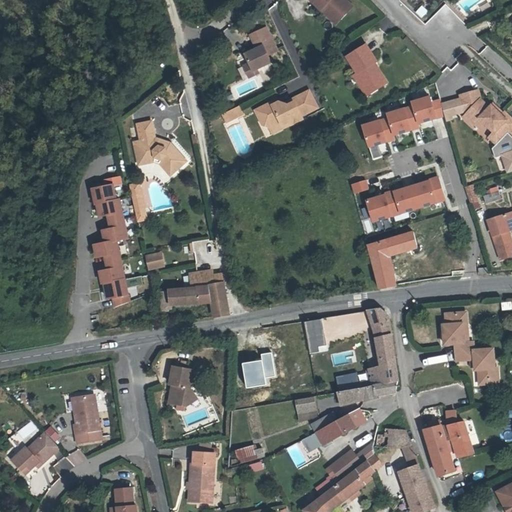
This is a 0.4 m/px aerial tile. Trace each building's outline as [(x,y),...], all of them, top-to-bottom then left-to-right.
[(343,0),(308,0),(322,12),(325,9),(337,20),(344,12),(347,15),(353,8),(343,0)] [(325,9),(322,12),(337,26),(347,15),(344,12),(337,20),(325,9)] [(266,27),(240,41),(247,56),(234,62),(239,71),(242,78),(245,76),(272,63),(269,57),(278,53),(266,27)] [(366,47),(348,59),(358,75),(370,92),(377,87),(381,89),(389,84),(378,69),(377,70),(375,66),(378,64),(366,47)] [(239,71),(233,74),(238,85),(247,80),(245,76),(242,78),(239,71)] [(370,92),(358,75),(355,77),(368,97),(381,89),(377,87),(370,92)] [(273,104),(256,113),(263,127),(268,129),(269,129),(281,123),(283,128),(290,124),(292,126),(292,127),(303,121),(302,118),(319,109),(312,91),(294,101),(295,104),(289,107),(284,106),(280,104),(274,107),(273,104)] [(479,91),(458,93),(462,101),(465,113),(467,118),(471,116),(479,123),(480,122),(495,135),(490,140),(497,147),(491,149),(494,159),(502,157),(511,154),(511,138),(508,135),(511,131),(511,121),(505,115),(504,116),(500,113),(498,114),(492,108),(490,111),(481,102),(479,91)] [(428,95),(406,101),(409,106),(419,126),(446,118),(441,103),(433,105),(428,95)] [(457,99),(441,103),(446,118),(446,119),(451,118),(461,115),(457,99)] [(390,120),(395,137),(421,129),(419,126),(409,106),(384,114),(390,120)] [(239,107),(223,115),(226,122),(243,115),(239,107)] [(467,118),(464,120),(473,129),(479,123),(471,116),(467,118)] [(359,125),(366,149),(396,141),(395,137),(390,120),(359,125)] [(131,143),(135,163),(152,160),(159,162),(171,175),(184,163),(168,145),(153,139),(149,123),(135,126),(138,142),(131,143)] [(281,123),(269,129),(273,136),(292,126),(290,124),(283,128),(281,123)] [(511,154),(502,157),(508,176),(511,174),(511,154)] [(152,160),(135,163),(136,166),(153,164),(157,165),(168,177),(171,175),(159,162),(152,160)] [(120,282),(117,262),(114,240),(125,238),(122,219),(119,199),(115,200),(113,185),(121,184),(120,176),(105,178),(106,185),(93,187),(95,203),(96,203),(98,215),(106,214),(108,228),(100,229),(102,242),(91,243),(93,256),(101,255),(103,269),(95,270),(97,282),(99,282),(101,298),(107,297),(108,306),(123,304),(120,282)] [(445,200),(438,177),(429,181),(429,182),(395,193),(395,191),(385,194),(386,196),(367,201),(374,222),(445,200)] [(367,181),(353,186),(355,195),(370,190),(367,181)] [(140,184),(129,186),(135,225),(147,223),(140,184)] [(474,184),(466,185),(470,210),(479,208),(474,184)] [(501,200),(511,197),(511,189),(499,193),(501,200)] [(498,194),(483,199),(485,206),(500,202),(498,194)] [(511,211),(487,219),(499,261),(511,257),(511,248),(508,235),(506,230),(511,228),(511,211)] [(377,280),(377,282),(393,279),(386,250),(415,240),(413,232),(413,231),(405,230),(397,230),(383,234),(366,238),(377,280)] [(141,258),(143,270),(155,267),(153,255),(141,258)] [(206,293),(207,297),(209,311),(225,309),(219,272),(204,274),(204,271),(188,274),(189,286),(205,283),(206,293)] [(189,286),(165,290),(167,304),(195,299),(195,295),(206,293),(205,283),(189,286)] [(167,304),(165,290),(156,292),(159,310),(168,308),(167,304)] [(389,303),(373,305),(374,314),(378,327),(394,322),(393,313),(389,303)] [(468,313),(453,314),(454,324),(449,325),(446,325),(447,344),(457,344),(459,361),(473,359),(476,359),(477,366),(477,369),(480,369),(484,369),(485,379),(500,378),(499,367),(496,367),(495,348),(476,350),(475,341),(470,342),(466,342),(465,323),(469,323),(468,313)] [(402,380),(394,322),(378,327),(384,367),(387,382),(402,380)] [(164,398),(178,400),(192,392),(187,382),(190,365),(170,362),(168,379),(171,380),(169,387),(166,387),(164,398)] [(375,384),(387,382),(384,367),(373,369),(375,384)] [(484,369),(480,369),(481,383),(500,381),(500,378),(485,379),(484,369)] [(375,384),(342,389),(345,402),(365,398),(366,400),(385,396),(384,393),(399,391),(402,380),(387,382),(375,384)] [(194,395),(192,392),(178,400),(183,401),(194,395)] [(99,428),(93,393),(74,396),(75,408),(74,410),(77,424),(73,424),(74,431),(76,442),(95,439),(94,437),(100,436),(99,428)] [(314,393),(300,396),(302,408),(312,405),(313,409),(317,408),(314,393)] [(302,408),(300,408),(302,419),(315,416),(313,409),(312,405),(302,408)] [(340,419),(348,430),(357,425),(368,418),(362,406),(340,419)] [(450,409),(451,422),(459,420),(458,408),(450,409)] [(319,430),(329,425),(340,419),(335,411),(326,416),(315,423),(319,430)] [(357,425),(359,428),(370,422),(368,418),(357,425)] [(443,418),(433,420),(434,426),(444,424),(443,418)] [(329,425),(319,430),(326,442),(348,430),(340,419),(329,425)] [(453,448),(451,438),(457,437),(460,447),(462,455),(476,451),(469,422),(468,419),(465,419),(459,420),(451,422),(444,424),(434,426),(429,427),(434,446),(437,458),(441,474),(446,473),(458,470),(455,457),(453,448)] [(24,441),(39,428),(33,420),(17,432),(24,441)] [(411,441),(408,432),(391,428),(389,428),(388,434),(381,433),(380,445),(407,448),(414,467),(404,470),(417,511),(430,511),(434,511),(439,509),(411,441)] [(8,444),(15,437),(9,430),(2,436),(8,444)] [(57,446),(41,430),(23,446),(21,444),(8,456),(17,467),(22,462),(26,467),(31,463),(35,460),(38,463),(38,464),(57,446)] [(451,438),(453,448),(460,447),(457,437),(451,438)] [(353,445),(358,451),(366,445),(361,438),(353,444),(353,445)] [(213,442),(202,441),(201,449),(213,450),(213,442)] [(247,458),(248,461),(271,456),(268,446),(262,448),(261,444),(241,449),(243,456),(247,458)] [(358,451),(364,460),(373,454),(366,445),(358,451)] [(62,458),(69,470),(87,460),(80,448),(62,458)] [(191,498),(211,500),(212,487),(215,487),(217,450),(213,450),(201,449),(197,449),(197,460),(193,460),(191,498)] [(335,511),(335,510),(369,482),(366,478),(373,473),(386,463),(379,454),(310,508),(312,511),(335,511)] [(260,460),(248,464),(251,473),(263,468),(260,460)] [(17,467),(21,472),(26,467),(22,462),(17,467)] [(376,477),(373,473),(366,478),(369,482),(376,477)] [(511,511),(511,488),(501,494),(508,509),(511,507),(511,511)] [(116,493),(118,511),(117,511),(135,511),(135,507),(133,507),(132,492),(116,493)]
